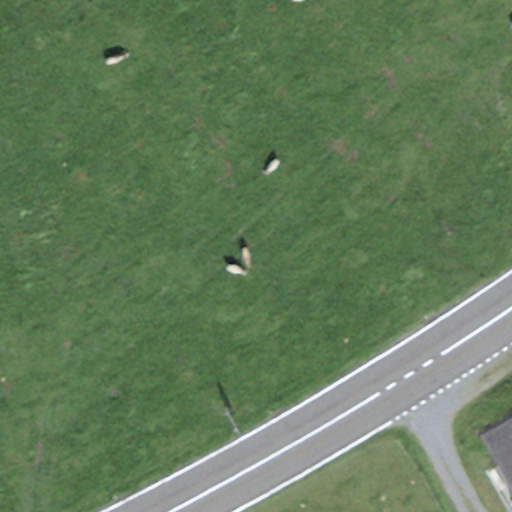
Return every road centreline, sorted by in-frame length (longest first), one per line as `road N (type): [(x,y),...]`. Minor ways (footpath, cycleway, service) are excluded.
road 1 (primary): [(511,315),(414,382),(186,511)]
road 2 (track): [(414,382),(439,467),(463,511)]
